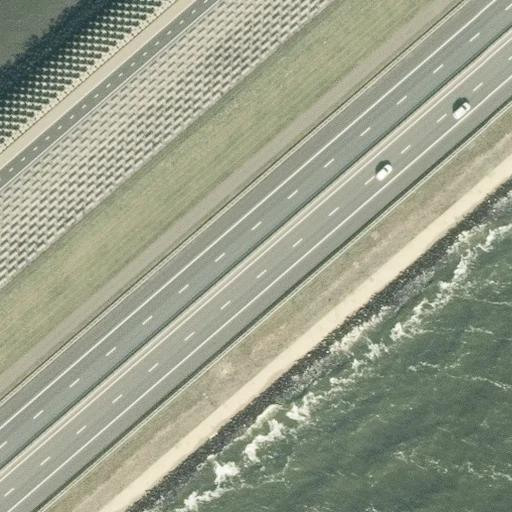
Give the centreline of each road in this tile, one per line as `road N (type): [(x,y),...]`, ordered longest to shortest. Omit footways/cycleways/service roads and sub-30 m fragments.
road 1 (motorway): [(511,1),(0,444)]
road 2 (motorway): [(0,496),(511,54)]
